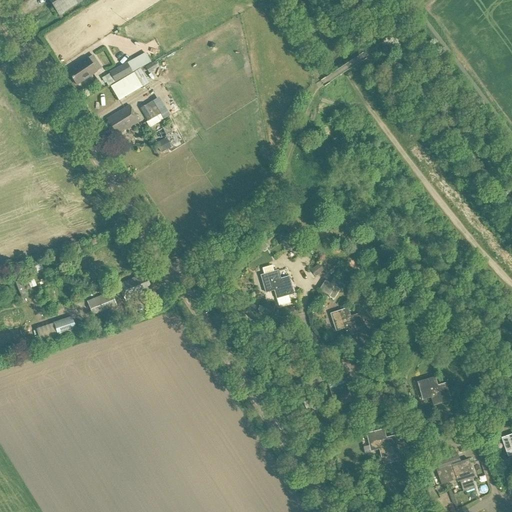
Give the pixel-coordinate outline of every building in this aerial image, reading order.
[(83,0),(46,0),(57,17),(83,0)] [(93,55),(87,59),(79,65),(79,66),(67,74),(76,86),(102,69),(93,55)] [(110,74),(104,77),(109,86),(111,85),(124,79),(132,74),(127,63),(109,73),(110,74)] [(124,79),(111,85),(120,100),(132,93),(124,79)] [(153,102),(140,109),(148,122),(146,123),(150,129),(160,122),(164,120),(153,102)] [(139,123),(129,106),(106,120),(108,123),(105,125),(113,138),(139,123)] [(172,117),(181,135),(194,128),(185,111),(172,117)] [(166,139),(156,145),(162,155),(172,149),(166,139)] [(324,271),(319,265),(314,268),(318,275),(324,271)] [(264,275),(260,276),(265,294),(274,292),(276,300),(278,307),(290,303),(288,296),(294,295),(289,277),(280,279),(278,271),(273,272),(272,266),(262,269),(264,275)] [(145,278),(143,273),(135,276),(136,278),(119,284),(126,301),(149,292),(147,287),(150,286),(146,277),(145,278)] [(26,278),(30,289),(36,287),(32,275),(26,278)] [(335,287),(325,281),(322,286),(332,293),(335,287)] [(340,290),(335,287),(332,293),(329,297),(334,300),(340,290)] [(92,315),(117,306),(111,292),(92,298),(93,302),(88,304),(92,315)] [(349,304),(355,306),(357,299),(351,297),(349,304)] [(348,309),(330,314),(336,332),(344,329),(347,338),(364,332),(359,314),(350,317),(348,309)] [(72,317),(53,324),(58,337),(76,330),(72,317)] [(433,408),(450,403),(445,386),(437,388),(434,380),(417,385),(422,402),(430,399),(433,408)] [(344,381),(336,384),(328,386),(334,404),(350,398),(344,381)] [(381,460),(398,456),(394,438),(385,440),(383,433),(367,436),(371,453),(379,451),(381,460)] [(441,486),(456,481),(457,485),(474,479),(469,462),(437,473),(441,486)]
